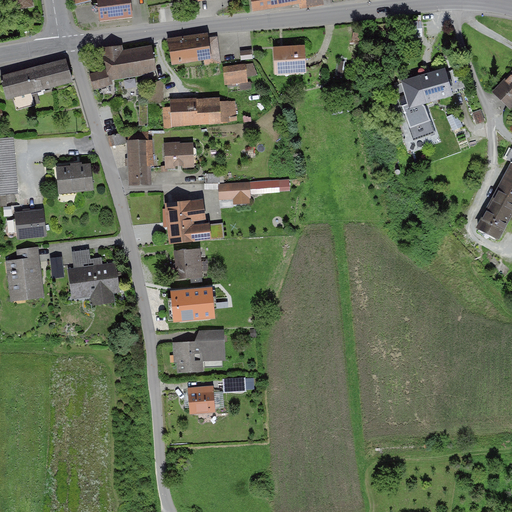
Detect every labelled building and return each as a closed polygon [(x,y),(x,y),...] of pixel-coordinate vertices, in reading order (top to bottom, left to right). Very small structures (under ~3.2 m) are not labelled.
[(32,0),(11,0),(14,12),(34,8),(32,0)] [(96,0),(99,21),(133,18),(131,0),(96,0)] [(250,0),(253,11),(306,2),(305,0),(250,0)] [(170,40),(173,65),(220,60),(217,34),(170,40)] [(91,71),(94,86),(113,82),(112,77),(157,68),(152,44),(123,50),(122,44),(103,48),(107,68),(91,71)] [(305,46),(274,47),(275,75),(307,74),(305,46)] [(242,59),(253,58),(253,49),(241,50),(242,59)] [(67,57),(1,74),(8,99),(73,81),(67,57)] [(246,64),(223,67),(225,86),(249,83),(246,64)] [(410,110),(454,96),(446,69),(402,82),(410,110)] [(511,69),(493,90),(511,107),(511,106),(511,69)] [(151,101),(165,101),(164,83),(151,84),(151,101)] [(171,99),(172,127),(221,125),(220,97),(171,99)] [(237,101),(221,102),(222,124),(238,123),(237,101)] [(148,124),(149,102),(141,102),(140,124),(148,124)] [(408,105),(403,107),(414,141),(436,134),(426,105),(410,110),(408,105)] [(171,107),(163,108),(164,129),(172,129),(171,107)] [(482,110),(471,114),(476,126),(487,122),(482,110)] [(458,113),(448,118),(454,132),(464,127),(458,113)] [(0,192),(19,192),(16,136),(0,137),(0,192)] [(152,137),(128,137),(128,187),(152,187),(152,137)] [(194,142),(164,143),(165,167),(195,166),(194,142)] [(511,219),(511,161),(475,232),(499,244),(511,219)] [(91,163),(56,168),(59,193),(94,189),(91,163)] [(255,193),(291,191),(291,178),(254,180),(255,193)] [(219,184),(220,200),(234,199),(235,203),(251,202),(251,198),(250,182),(219,184)] [(204,197),(166,202),(170,242),(196,239),(196,240),(225,237),(224,223),(210,224),(209,221),(198,223),(197,219),(206,218),(204,197)] [(44,209),(14,213),(18,241),(47,237),(44,209)] [(18,259),(6,261),(11,300),(45,296),(39,247),(17,249),(18,259)] [(203,277),(201,248),(176,249),(178,278),(203,277)] [(89,249),(73,251),(75,267),(102,264),(101,257),(90,258),(89,249)] [(67,275),(63,255),(51,257),(55,277),(67,275)] [(75,267),(69,268),(72,298),(92,295),(92,304),(115,301),(114,293),(121,292),(117,262),(102,264),(75,267)] [(173,321),(216,318),(215,286),(171,288),(173,321)] [(196,341),(174,342),(175,362),(180,362),(180,372),(205,371),(205,368),(224,367),(224,360),(225,359),(224,329),(200,330),(196,341)] [(248,390),(247,376),(227,377),(228,391),(248,390)] [(214,386),(189,388),(191,413),(215,412),(214,386)]
